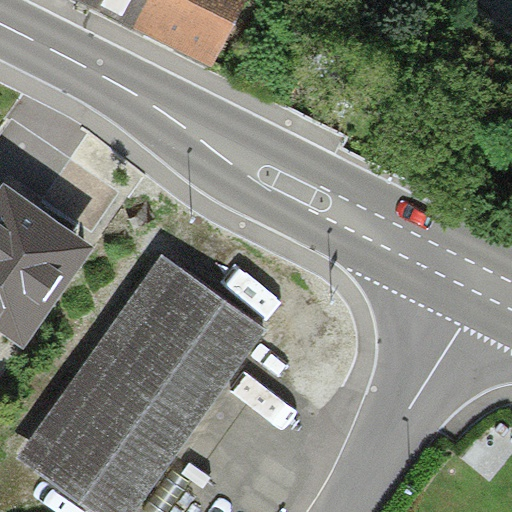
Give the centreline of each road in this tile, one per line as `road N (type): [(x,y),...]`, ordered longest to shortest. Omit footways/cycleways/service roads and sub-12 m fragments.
road 1 (primary): [(0,23),(485,282)]
road 2 (unclassified): [(485,282),(339,511)]
